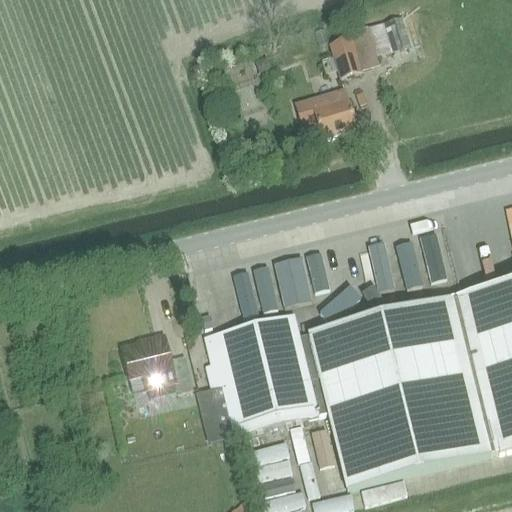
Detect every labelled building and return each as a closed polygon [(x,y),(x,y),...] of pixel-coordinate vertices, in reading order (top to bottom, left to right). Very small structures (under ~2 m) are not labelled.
[(365,31),(365,32),(350,37),(351,42),(330,48),(333,59),(321,63),(325,78),(337,75),(340,83),(360,77),(360,75),(376,70),(373,61),(411,50),(403,21),(365,31)] [(272,72),(268,60),(255,65),(260,77),(272,72)] [(258,82),(254,71),(244,75),(247,87),(258,82)] [(357,134),(344,93),(295,108),(303,133),(317,129),(322,145),(357,134)] [(347,495),(491,460),(511,454),(511,288),(452,304),(308,339),(308,340),(299,343),(294,321),(214,341),(215,341),(204,344),(211,371),(205,373),(210,396),(196,399),(201,418),(226,412),(233,441),(239,440),(318,420),(328,418),(347,495)] [(123,357),(130,386),(131,385),(133,389),(136,393),(141,394),(145,394),(175,387),(177,399),(193,395),(185,363),(171,366),(165,341),(148,345),(145,351),(123,357)]
